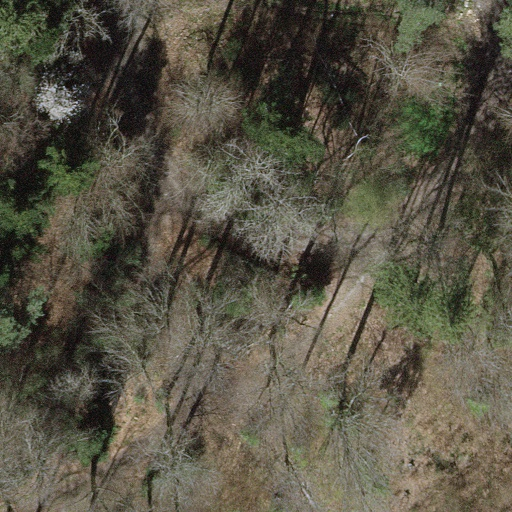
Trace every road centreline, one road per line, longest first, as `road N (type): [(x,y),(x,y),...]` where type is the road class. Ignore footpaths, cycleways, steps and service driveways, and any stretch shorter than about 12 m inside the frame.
road 1 (track): [(506,0),(501,74),(488,111),(449,164),(408,206),(351,231),(313,236),(219,216),(167,186),(147,163),(121,99),(121,0)]
road 2 (track): [(408,206),(378,257),(257,366),(20,511)]
